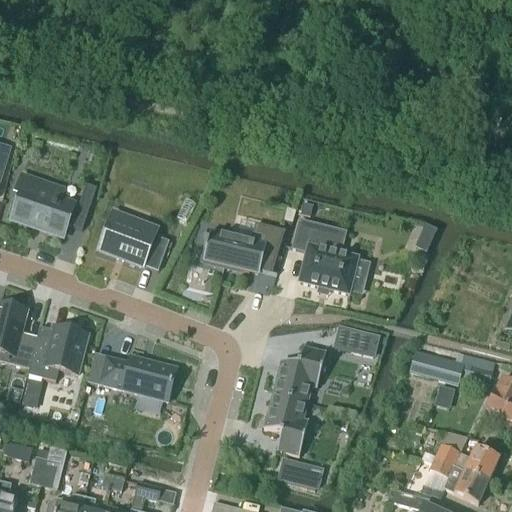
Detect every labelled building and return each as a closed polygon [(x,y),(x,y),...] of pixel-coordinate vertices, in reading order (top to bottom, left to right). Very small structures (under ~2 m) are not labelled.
[(0,182),(9,153),(0,150),(0,182)] [(22,192),(11,224),(62,242),(66,229),(81,234),(96,193),(85,189),(77,212),(73,211),(73,210),(58,205),(62,195),(40,188),(36,197),(22,192)] [(308,222),(311,210),(302,208),(299,220),(308,222)] [(168,246),(142,236),(145,230),(117,219),(114,226),(110,224),(98,255),(141,272),(143,267),(158,272),(168,246)] [(305,257),(297,287),(348,300),(358,262),(339,258),(345,237),(299,226),(292,253),(305,257)] [(204,254),(202,264),(222,269),(220,280),(221,280),(223,271),(247,277),(248,273),(270,278),(283,236),(284,235),(254,228),(249,245),(208,235),(206,243),(207,244),(206,247),(203,246),(202,253),(204,254)] [(0,366),(28,374),(36,343),(21,339),(26,316),(0,308),(0,366)] [(28,374),(27,380),(55,387),(58,375),(76,379),(86,339),(52,331),(51,335),(39,332),(36,343),(28,374)] [(353,359),(358,337),(338,331),(332,353),(353,359)] [(316,393),(325,358),(302,352),(298,370),(280,365),(272,400),(306,409),(311,392),(316,393)] [(435,362),(416,357),(414,356),(408,376),(457,389),(460,381),(489,388),(494,367),(463,359),(460,369),(435,362)] [(175,374),(129,362),(127,369),(105,364),(99,389),(167,406),(175,374)] [(41,387),(27,383),(25,393),(39,396),(41,387)] [(511,390),(500,384),(486,414),(502,422),(501,424),(511,429),(511,427),(511,390)] [(19,408),(22,397),(8,393),(5,405),(19,408)] [(302,425),(306,409),(272,400),(263,434),(280,438),(276,456),(298,462),(307,427),(302,425)] [(435,462),(487,487),(498,465),(476,454),(471,464),(459,458),(441,449),(439,455),(435,462)] [(46,465),(40,490),(51,493),(57,494),(65,458),(49,454),(46,465)] [(424,457),(421,465),(431,470),(435,462),(432,460),(424,457)] [(442,493),(477,509),(487,487),(435,462),(431,470),(429,474),(447,483),(442,493)] [(29,487),(40,490),(46,465),(36,463),(29,487)] [(318,494),(322,479),(280,469),(276,483),(318,494)] [(101,492),(110,494),(113,482),(104,480),(101,492)] [(120,497),(123,485),(113,482),(110,494),(120,497)] [(10,489),(0,486),(0,511),(14,511),(16,504),(7,502),(10,489)] [(160,494),(136,488),(133,500),(157,506),(160,494)] [(422,491),(419,502),(438,507),(443,496),(422,491)] [(398,510),(406,511),(427,511),(431,505),(438,507),(419,502),(402,497),(390,494),(386,506),(398,510)] [(81,511),(84,502),(74,499),(71,511),(58,509),(59,504),(55,503),(47,508),(46,511),(81,511)] [(81,511),(93,511),(95,505),(84,502),(81,511)]
